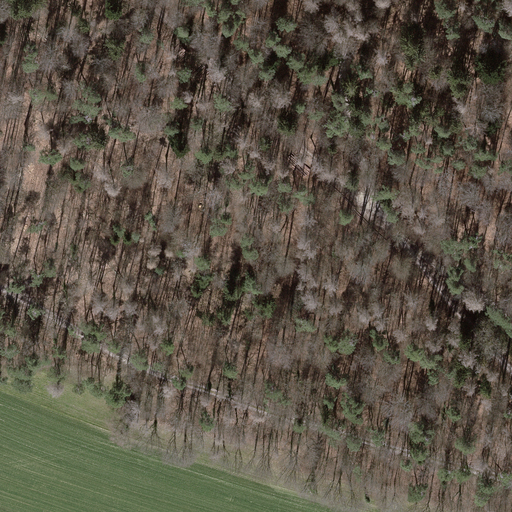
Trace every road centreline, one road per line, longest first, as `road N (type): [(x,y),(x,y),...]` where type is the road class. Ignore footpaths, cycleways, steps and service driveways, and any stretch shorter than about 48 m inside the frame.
road 1 (track): [(0,277),(83,338),(232,406),(511,483)]
road 2 (track): [(155,0),(320,171),(380,212)]
road 3 (track): [(352,0),(344,84),(352,135),(380,212)]
